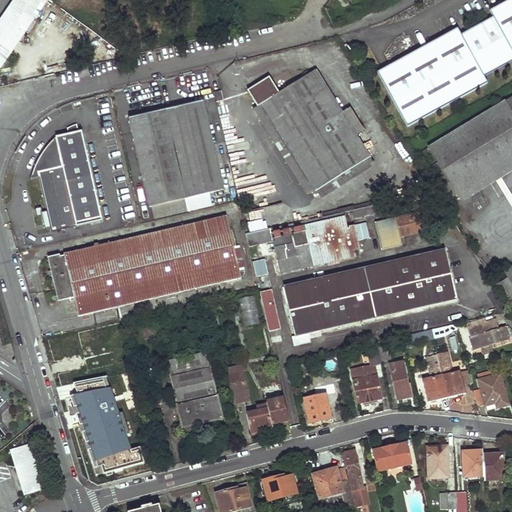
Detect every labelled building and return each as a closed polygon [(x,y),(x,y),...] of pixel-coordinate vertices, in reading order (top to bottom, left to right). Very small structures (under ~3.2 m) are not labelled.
[(14,0),(0,21),(0,57),(5,61),(47,0),(14,0)] [(511,0),(508,0),(489,11),(493,17),(460,35),(457,29),(377,72),(407,127),(487,83),(484,77),(511,61),(511,0)] [(43,58),(43,71),(65,71),(65,57),(43,58)] [(258,106),(261,104),(316,191),(372,157),(358,135),(344,112),(317,69),(281,92),(270,76),(248,91),(258,106)] [(213,90),(216,104),(223,102),(220,89),(213,90)] [(511,95),(493,106),(511,135),(511,95)] [(128,118),(148,206),(223,188),(201,100),(128,118)] [(253,110),(308,196),(316,191),(261,104),(258,106),(253,110)] [(511,135),(493,106),(453,130),(482,176),(511,158),(511,135)] [(344,112),(358,135),(365,131),(351,107),(344,112)] [(38,176),(51,231),(100,219),(79,131),(76,132),(75,125),(67,129),(67,134),(59,136),(56,137),(51,139),(47,143),(42,147),(39,151),(34,158),(32,163),(31,170),(30,178),(38,176)] [(453,130),(421,148),(431,165),(427,168),(444,198),(456,191),(482,176),(453,130)] [(316,191),(321,200),(373,168),(371,165),(375,162),(372,157),(316,191)] [(511,158),(482,176),(486,182),(511,167),(511,158)] [(482,176),(456,191),(459,198),(486,182),(482,176)] [(354,209),(356,218),(381,213),(379,203),(354,209)] [(378,221),(384,247),(402,242),(400,235),(429,228),(425,210),(378,221)] [(274,240),(282,271),(354,254),(353,247),(360,245),(355,222),(348,225),(346,215),(273,233),(272,228),(246,235),(249,246),(274,240)] [(51,259),(61,302),(78,299),(81,314),(240,277),(226,216),(66,253),(66,255),(51,259)] [(287,286),(298,334),(295,335),(297,344),(313,340),(311,331),(456,297),(445,249),(287,286)] [(252,260),(254,277),(267,275),(265,259),(252,260)] [(511,262),(501,269),(505,275),(505,277),(511,272),(511,262)] [(495,281),(501,291),(511,283),(511,272),(505,277),(505,275),(495,281)] [(511,283),(501,291),(511,310),(511,283)] [(266,330),(278,329),(274,290),(261,291),(266,330)] [(243,324),(257,324),(256,296),(243,296),(243,324)] [(468,328),(474,349),(480,347),(509,338),(506,325),(498,328),(496,319),(468,328)] [(431,329),(432,335),(440,333),(438,327),(431,329)] [(423,331),(424,338),(432,335),(431,329),(423,331)] [(62,337),(64,345),(72,343),(70,335),(62,337)] [(480,347),(483,355),(494,351),(493,347),(510,342),(509,338),(480,347)] [(379,345),(382,360),(390,358),(388,344),(379,345)] [(351,369),(359,404),(381,398),(374,363),(381,361),(379,349),(369,351),(372,364),(351,369)] [(167,362),(182,429),(222,419),(207,352),(167,362)] [(440,366),(448,397),(465,393),(464,386),(461,375),(460,371),(452,373),(446,352),(437,354),(440,366)] [(390,366),(396,400),(411,396),(409,386),(408,386),(403,363),(390,366)] [(249,399),(241,365),(225,369),(233,403),(249,399)] [(423,380),(428,402),(448,397),(440,366),(431,368),(433,377),(423,380)] [(486,403),(486,405),(497,402),(498,407),(509,404),(502,374),(494,375),(493,369),(479,373),(480,379),(482,387),(473,389),(477,405),(486,403)] [(468,373),(461,375),(464,386),(471,384),(468,373)] [(103,387),(104,391),(110,390),(110,395),(132,391),(130,382),(124,383),(103,387)] [(305,400),(310,423),(331,419),(324,385),(310,387),(312,398),(305,400)] [(69,399),(74,421),(99,416),(94,394),(69,399)] [(269,409),(273,424),(289,421),(284,399),(268,402),(269,409)] [(248,414),(252,433),(274,428),(273,424),(269,409),(248,414)] [(39,434),(36,425),(27,431),(33,438),(39,434)] [(29,443),(9,449),(23,496),(43,489),(29,443)] [(373,450),(377,471),(411,464),(406,443),(373,450)] [(431,445),(430,476),(450,476),(450,444),(431,445)] [(466,454),(466,475),(486,475),(485,454),(485,449),(474,450),(474,454),(466,454)] [(343,453),(346,468),(348,467),(352,487),(360,486),(359,478),(360,478),(355,451),(343,453)] [(486,475),(486,479),(505,478),(505,454),(485,454),(486,475)] [(315,477),(320,499),(340,492),(342,502),(349,500),(352,497),(346,468),(338,470),(337,468),(327,471),(327,473),(315,477)] [(263,481),(269,503),(298,493),(293,476),(280,480),(279,477),(263,481)] [(366,479),(369,490),(376,488),(374,477),(366,479)] [(416,480),(419,493),(425,491),(422,478),(416,480)] [(217,494),(221,511),(231,511),(251,507),(246,489),(233,492),(233,489),(217,494)] [(440,492),(441,507),(449,508),(449,492),(440,492)] [(449,492),(449,508),(458,508),(458,492),(449,492)] [(458,492),(458,508),(467,508),(467,492),(458,492)]
